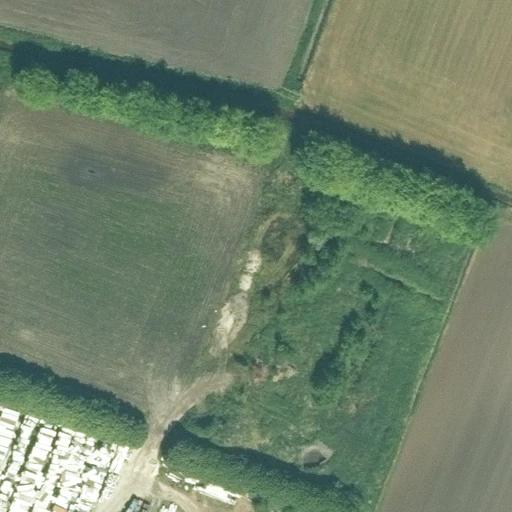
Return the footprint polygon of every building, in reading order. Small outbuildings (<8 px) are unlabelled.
[(0,426),(13,430),(21,405),(0,398),(0,426)] [(44,423),(37,438),(50,444),(57,429),(44,423)] [(0,446),(6,449),(12,434),(0,429),(0,446)] [(79,435),(72,452),(73,452),(68,463),(84,470),(96,442),(79,435)] [(29,456),(46,460),(50,446),(33,442),(29,456)] [(25,460),(19,488),(32,491),(35,477),(41,478),(44,464),(25,460)] [(46,469),(37,497),(48,501),(58,474),(46,469)] [(29,511),(33,500),(14,496),(10,511),(29,511)]
